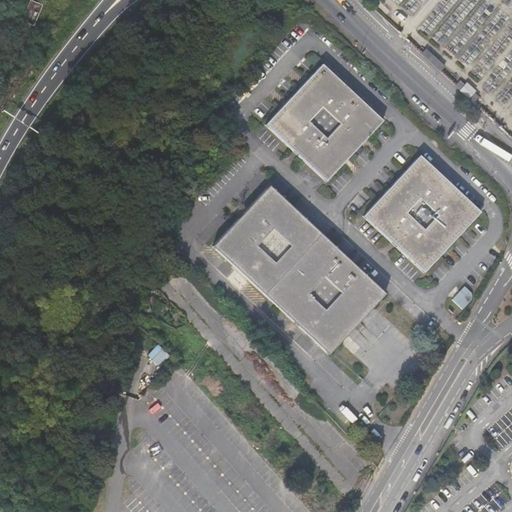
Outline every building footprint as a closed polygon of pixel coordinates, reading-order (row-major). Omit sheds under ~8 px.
[(44,5),(31,0),(30,0),(23,20),(36,25),(44,5)] [(429,51),(424,55),(443,73),(447,67),(429,51)] [(328,184),(385,123),(324,68),(267,127),(328,184)] [(463,81),(458,87),(478,105),(481,99),(476,92),(477,90),(472,84),(470,87),(463,81)] [(425,275),(483,213),(423,157),(365,219),(425,275)] [(332,356),(389,295),(273,187),(215,248),(332,356)] [(166,272),(180,260),(172,253),(160,266),(166,272)] [(463,308),(475,296),(465,288),(454,300),(463,308)] [(159,366),(170,356),(159,344),(148,354),(159,366)]
